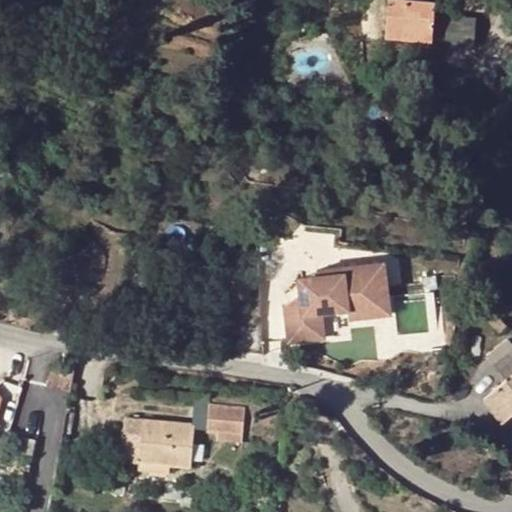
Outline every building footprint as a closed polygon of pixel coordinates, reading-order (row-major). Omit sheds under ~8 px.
[(439,4),(410,0),(392,0),(388,34),(435,41),(439,4)] [(489,107),(390,95),(388,119),(487,130),(489,107)] [(285,300),(289,341),(324,337),(322,322),(322,312),(348,309),(349,318),(390,313),(385,269),(364,271),(363,265),(317,270),(318,276),(308,277),(306,283),(303,288),(300,292),(296,295),(292,298),(288,299),(286,299),(285,300)] [(348,309),(322,312),(322,322),(349,318),(348,309)] [(487,400),(508,421),(511,417),(511,351),(496,365),(509,381),(487,400)] [(208,432),(215,433),(243,437),(246,412),(210,407),(208,432)] [(142,454),(141,463),(170,466),(193,467),(196,425),(145,420),(144,426),(142,454)] [(142,454),(144,426),(134,425),(131,453),(142,454)] [(243,437),(215,433),(214,443),(242,446),(243,437)] [(170,466),(141,463),(140,471),(169,473),(170,466)]
